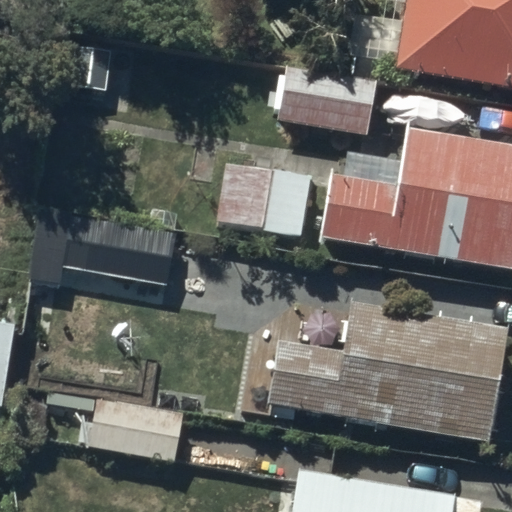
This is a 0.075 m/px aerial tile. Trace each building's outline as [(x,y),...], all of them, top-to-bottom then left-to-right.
[(511,0),(403,0),(393,67),(511,86),(511,0)] [(367,131),(373,77),(284,68),(284,71),(274,70),(271,107),(275,108),(273,122),(367,131)] [(511,255),(511,141),(404,123),(394,184),(328,173),(318,236),(510,268),(511,255)] [(313,173),(225,160),(215,221),(304,235),(313,173)] [(25,282),(59,288),(62,266),(163,284),(172,234),(69,216),(70,212),(39,206),(25,282)] [(340,347),(273,336),(262,402),(483,439),(502,327),(347,301),(340,347)] [(262,383),(270,333),(205,322),(197,373),(262,383)] [(91,392),(83,442),(172,461),(182,412),(91,392)] [(478,511),(482,495),(294,464),(285,511),(478,511)]
